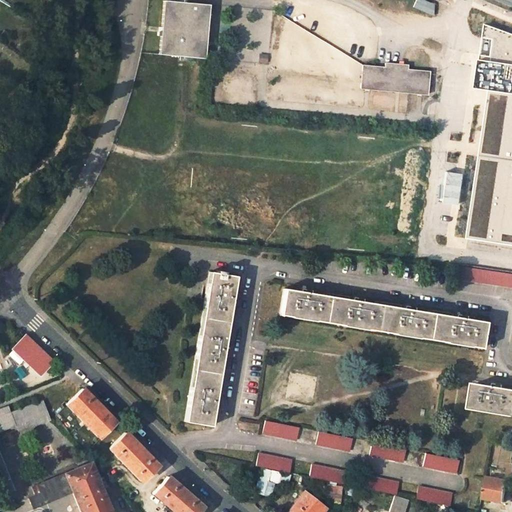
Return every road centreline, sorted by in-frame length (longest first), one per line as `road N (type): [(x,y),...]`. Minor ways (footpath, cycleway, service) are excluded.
road 1 (residential): [(225,440),(255,272),(511,307)]
road 2 (residential): [(133,0),(127,71),(86,182),(8,288)]
road 3 (residential): [(225,440),(460,486)]
road 4 (residential): [(8,288),(173,454)]
